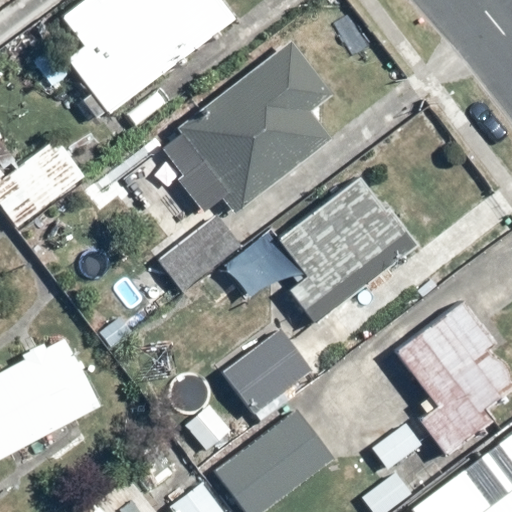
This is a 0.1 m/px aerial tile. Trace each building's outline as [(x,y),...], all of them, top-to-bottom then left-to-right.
[(70,67),(86,86),(75,94),(94,119),(105,111),(229,15),(217,0),(99,0),(67,25),(88,53),(70,67)] [(243,242),(226,221),(327,139),(304,111),(326,93),(289,46),(285,40),(152,144),(156,149),(120,177),(136,199),(168,174),(200,214),(147,257),(177,295),(243,242)] [(82,174),(51,132),(0,171),(0,209),(13,227),(82,174)] [(277,237),(272,230),(223,268),(247,298),(277,275),(295,298),(309,316),(409,239),(358,173),(277,237)] [(393,352),(429,400),(366,443),(384,469),(430,438),(442,454),(476,429),(470,422),(511,389),(511,379),(485,344),(493,338),(463,299),(393,352)] [(313,370),(277,323),(216,368),(252,416),(313,370)] [(0,455),(97,405),(61,336),(0,367),(0,455)] [(231,434),(204,400),(178,420),(205,454),(231,434)] [(259,511),(329,460),(291,409),(211,470),(242,511),(259,511)] [(511,511),(511,420),(398,511),(511,511)] [(386,511),(410,498),(394,472),(357,495),(368,511),(386,511)] [(219,511),(195,479),(164,501),(171,511),(219,511)]
